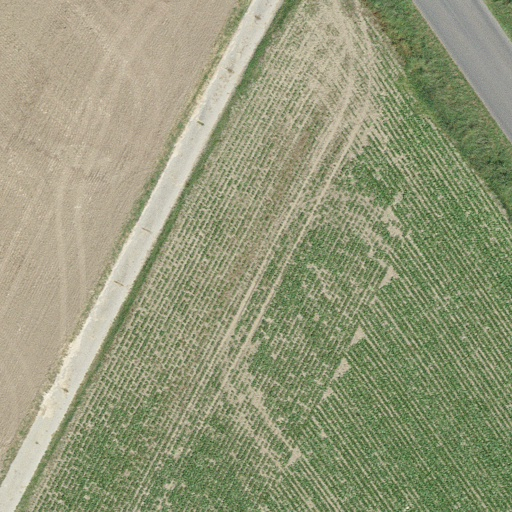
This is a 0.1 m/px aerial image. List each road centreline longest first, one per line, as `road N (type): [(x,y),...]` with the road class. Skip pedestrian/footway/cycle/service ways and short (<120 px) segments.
road 1 (track): [(274,0),(9,511)]
road 2 (unclassified): [(511,103),(439,0)]
